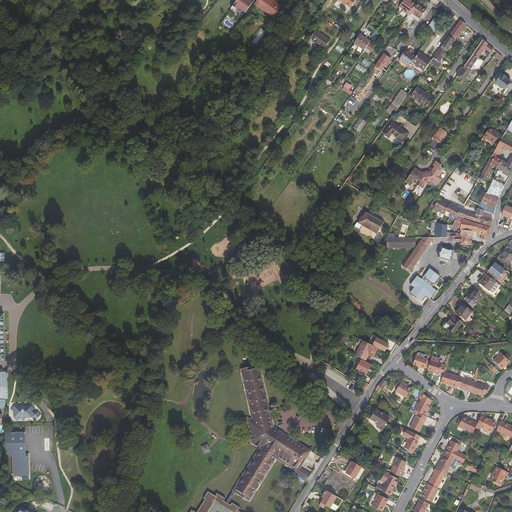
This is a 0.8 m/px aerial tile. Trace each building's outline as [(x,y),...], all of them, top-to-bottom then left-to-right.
[(237,9),(238,8),(246,13),(254,1),(251,0),(236,0),(232,6),(237,9)] [(258,0),(255,5),(273,18),(281,7),(272,0),(258,0)] [(338,0),(350,8),(356,0),(338,0)] [(402,11),(408,15),(410,12),(415,5),(410,1),(410,0),(403,0),(399,7),(403,10),(402,11)] [(426,10),(416,3),(415,5),(410,12),(420,19),(426,10)] [(427,28),(433,32),(441,21),(435,17),(427,28)] [(445,53),(466,25),(460,20),(440,49),(445,53)] [(252,42),(257,45),(266,32),(261,28),(252,42)] [(323,49),(330,40),(316,30),(311,37),(315,40),(313,42),(323,49)] [(354,44),(364,51),(366,48),(369,44),(370,42),(360,35),(354,44)] [(489,51),(491,48),(487,44),(483,40),(473,54),(478,58),(485,49),(489,51)] [(416,56),(414,55),(409,51),(406,49),(399,60),(408,67),(408,66),(411,62),(416,56)] [(439,62),(445,53),(440,49),(432,60),(430,63),(438,68),(441,64),(439,62)] [(432,60),(419,52),(416,56),(411,62),(408,66),(410,68),(411,67),(422,74),(424,71),(430,63),(432,60)] [(390,58),(383,53),(380,58),(387,63),(390,58)] [(478,59),(478,58),(473,54),(464,66),(457,76),(464,81),(470,72),(469,71),(470,69),(473,65),(476,67),(477,66),(480,62),(480,61),(478,59)] [(501,74),(498,72),(492,80),(495,83),(505,90),(502,94),(506,97),(511,89),(511,84),(511,83),(511,82),(506,79),(506,78),(501,74)] [(351,94),(353,91),(350,90),(352,85),(346,82),(342,90),(351,94)] [(410,97),(426,108),(433,98),(417,87),(410,97)] [(393,115),(408,94),(402,90),(387,111),(393,115)] [(385,99),(382,96),(376,93),(372,98),(381,105),(385,99)] [(354,126),(360,131),(367,121),(360,117),(354,126)] [(383,134),(389,138),(392,134),(402,141),(407,133),(392,122),(383,134)] [(446,132),(440,127),(437,131),(432,138),(439,143),(446,132)] [(484,137),(493,144),(500,134),(494,129),(493,130),(490,128),(484,137)] [(511,146),(511,143),(502,138),(494,153),(498,155),(502,148),(509,151),(511,146)] [(493,166),(497,169),(502,160),(497,157),(498,155),(494,153),(482,174),(479,179),(485,182),(488,177),(492,170),(491,170),(493,166)] [(493,179),(505,186),(510,174),(511,170),(511,158),(510,158),(507,164),(502,160),(497,169),(492,179),(493,179)] [(405,182),(409,185),(412,181),(413,182),(415,181),(416,180),(420,183),(418,186),(420,187),(422,188),(422,189),(426,183),(430,186),(432,182),(437,185),(441,178),(439,176),(444,170),(440,167),(441,166),(436,162),(433,166),(434,167),(431,171),(421,173),(415,168),(405,182)] [(481,203),(495,209),(496,206),(499,197),(500,196),(505,186),(493,179),(486,193),(485,193),(481,203)] [(439,199),(436,197),(432,203),(429,207),(433,209),(431,212),(442,218),(446,211),(457,217),(458,216),(461,210),(439,198),(439,199)] [(495,209),(481,203),(480,205),(478,209),(485,211),(494,215),(495,209)] [(511,220),(511,219),(511,208),(505,206),(502,216),(511,220)] [(466,211),(462,209),(461,210),(458,216),(463,218),(478,223),(491,227),(493,219),(483,216),(485,211),(478,209),(477,209),(475,215),(465,212),(466,211)] [(361,216),(358,223),(363,226),(360,231),(370,237),(373,232),(377,234),(383,223),(365,212),(362,217),(361,216)] [(463,219),(463,218),(458,216),(457,217),(452,227),(461,228),(460,236),(472,236),(472,231),(477,232),(478,224),(463,219)] [(444,236),(446,226),(438,224),(436,224),(434,236),(444,236)] [(491,228),(478,224),(477,232),(478,232),(479,232),(482,233),(482,234),(481,239),(486,240),(487,240),(491,228)] [(471,245),(471,244),(472,236),(460,236),(449,236),(449,238),(448,238),(448,243),(455,246),(456,242),(460,243),(460,245),(471,245)] [(415,248),(416,238),(386,238),(386,248),(415,248)] [(432,242),(434,238),(431,238),(426,238),(423,238),(415,248),(402,267),(411,273),(432,242)] [(438,258),(450,262),(453,251),(441,247),(438,258)] [(508,265),(511,260),(511,251),(507,248),(499,258),(508,265)] [(489,271),(503,282),(505,279),(500,275),(504,270),(495,263),(489,271)] [(410,285),(414,288),(426,297),(430,300),(437,290),(432,286),(440,276),(430,268),(422,279),(417,276),(410,285)] [(489,292),(496,282),(486,274),(479,283),(489,292)] [(422,302),(426,297),(414,288),(410,292),(422,302)] [(476,305),(484,295),(475,288),(467,298),(476,305)] [(349,299),(362,313),(364,310),(352,297),(349,299)] [(472,312),(462,304),(455,313),(465,321),(472,312)] [(452,317),(448,323),(450,326),(448,328),(454,333),(461,325),(452,317)] [(479,337),(468,327),(465,331),(473,337),(474,335),(478,338),(479,337)] [(336,335),(332,343),(336,346),(340,338),(336,335)] [(373,346),(377,348),(385,352),(390,343),(377,337),(373,346)] [(373,356),(377,348),(373,346),(365,342),(361,340),(360,344),(354,355),(355,356),(366,361),(369,354),(373,356)] [(493,361),(502,370),(510,362),(501,353),(493,361)] [(427,370),(443,375),(444,372),(446,365),(450,355),(448,354),(444,365),(438,362),(440,359),(432,356),(431,360),(427,370)] [(427,359),(416,356),(413,365),(421,368),(420,368),(424,370),(424,369),(426,369),(429,361),(427,361),(427,359)] [(371,365),(361,360),(356,370),(365,375),(371,365)] [(259,448),(233,491),(236,493),(249,501),(276,459),(296,471),(294,473),(306,481),(310,475),(300,468),(311,451),(274,427),(259,365),(241,369),(252,419),(246,420),(251,443),(259,448)] [(441,383),(456,388),(457,387),(460,378),(460,377),(444,372),(443,375),(441,383)] [(0,400),(5,400),(8,400),(8,373),(0,373),(0,400)] [(468,392),(471,393),(471,392),(475,382),(464,378),(464,379),(460,378),(457,387),(468,391),(468,392)] [(388,383),(384,380),(383,379),(378,385),(382,390),(388,383)] [(395,392),(406,398),(412,389),(401,382),(395,392)] [(485,386),(475,382),(471,392),(482,396),(483,394),(486,395),(489,386),(485,385),(485,386)] [(420,400),(415,411),(419,413),(427,417),(429,413),(427,412),(430,404),(432,401),(421,393),(419,396),(419,399),(420,400)] [(33,411),(35,409),(28,403),(25,406),(22,403),(20,406),(16,403),(11,409),(14,412),(14,418),(17,421),(20,419),(23,421),(26,418),(32,418),(35,421),(41,415),(37,411),(33,411)] [(377,426),(382,430),(389,418),(376,410),(371,419),(378,424),(377,426)] [(419,433),(427,417),(419,413),(415,411),(414,410),(413,414),(416,416),(410,428),(419,433)] [(459,426),(473,433),(475,428),(477,423),(463,416),(462,419),(459,426)] [(480,428),(491,433),(496,423),(485,418),(481,416),(477,423),(475,428),(479,430),(480,428)] [(511,436),(511,425),(501,421),(496,431),(511,438),(511,436)] [(418,442),(420,436),(409,431),(397,425),(395,428),(405,433),(403,436),(407,438),(408,441),(404,448),(414,453),(419,443),(418,442)] [(12,476),(29,476),(28,456),(25,456),(25,445),(25,432),(5,433),(6,456),(12,456),(12,476)] [(454,437),(452,441),(461,446),(463,442),(454,437)] [(451,441),(445,453),(455,459),(458,460),(464,463),(466,458),(457,453),(461,446),(452,441),(451,441)] [(201,446),(205,454),(211,451),(208,443),(201,446)] [(453,463),(455,459),(445,453),(443,458),(439,465),(438,465),(436,468),(447,474),(451,465),(452,463),(453,463)] [(400,477),(404,468),(407,463),(397,458),(391,472),(400,477)] [(348,466),(344,472),(351,476),(354,478),(361,468),(352,463),(349,467),(348,466)] [(506,477),(508,473),(497,467),(490,481),(500,486),(505,477),(506,477)] [(438,488),(444,477),(445,478),(447,474),(436,468),(434,472),(435,473),(431,480),(430,480),(429,484),(438,488)] [(396,484),(397,484),(400,480),(389,475),(385,473),(381,481),(385,482),(383,487),(378,484),(375,488),(390,496),(395,485),(396,484)] [(432,502),(439,489),(438,488),(429,484),(428,483),(421,497),(432,502)] [(343,500),(326,490),(324,494),(326,495),(324,499),(320,505),(324,508),(326,506),(330,508),(333,504),(339,507),(343,500)] [(364,491),(361,490),(355,502),(357,503),(364,491)] [(224,506),(226,508),(236,493),(233,491),(224,506)] [(203,501),(196,511),(199,511),(205,503),(204,502),(208,495),(206,494),(201,501),(203,501)] [(236,511),(238,509),(231,505),(228,509),(226,508),(224,506),(222,505),(224,501),(217,496),(215,500),(213,498),(208,495),(204,502),(205,503),(199,511),(236,511)] [(372,507),(382,511),(388,500),(378,495),(372,507)] [(415,511),(425,511),(429,504),(420,499),(414,511),(415,511)]
